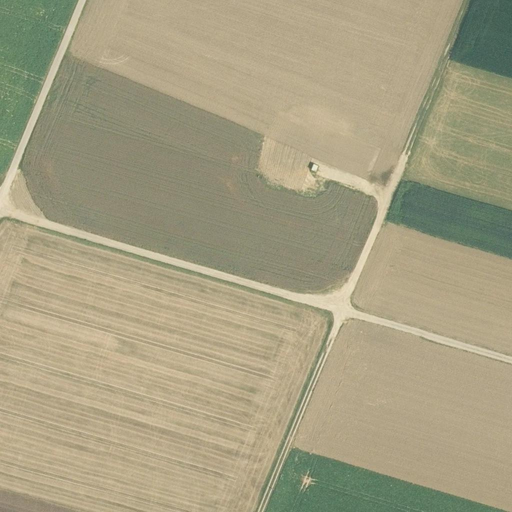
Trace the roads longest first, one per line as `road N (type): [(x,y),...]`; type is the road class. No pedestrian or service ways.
road 1 (track): [(339,312),(0,211)]
road 2 (track): [(339,312),(471,0)]
road 3 (unclassified): [(83,0),(0,204)]
road 4 (track): [(261,511),(339,312)]
road 5 (track): [(511,363),(339,312)]
